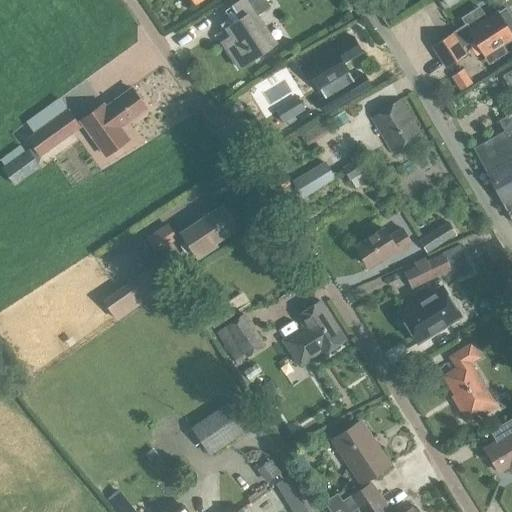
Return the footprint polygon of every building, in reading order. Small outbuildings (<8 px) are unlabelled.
[(136,0),(139,9),(163,0),(136,0)] [(239,68),(275,44),(256,15),(269,6),(265,0),(240,0),(224,11),(233,24),(226,28),(232,37),(222,43),(239,68)] [(467,24),(431,47),(446,69),(468,55),(463,47),(475,39),(485,55),(511,38),(511,19),(506,9),(471,30),(467,24)] [(302,65),(319,92),(349,73),(343,64),(362,53),(353,38),(327,54),(326,51),(302,65)] [(460,91),(473,83),(463,69),(451,77),(460,91)] [(325,114),(355,97),(347,84),(318,101),(325,114)] [(119,129),(120,128),(146,109),(131,90),(105,108),(104,109),(119,129)] [(371,118),(395,156),(424,138),(401,100),(371,118)] [(104,109),(105,108),(103,105),(80,122),(106,157),(128,140),(120,128),(119,129),(104,109)] [(79,128),(67,111),(28,140),(40,156),(79,128)] [(283,123),(277,112),(264,119),(271,130),(283,123)] [(511,115),(499,123),(504,132),(474,150),(511,217),(511,115)] [(307,132),(304,134),(308,142),(310,142),(311,144),(327,134),(321,123),(310,129),(307,131),(307,132)] [(41,170),(29,153),(5,171),(16,187),(41,170)] [(332,179),(324,165),(296,181),(305,196),(332,179)] [(356,200),(368,192),(362,183),(350,191),(356,200)] [(224,206),(181,234),(199,262),(220,248),(216,242),(238,228),(224,206)] [(168,223),(147,237),(145,238),(156,254),(178,239),(168,223)] [(439,228),(419,241),(427,253),(447,240),(447,239),(455,234),(448,223),(439,228)] [(383,230),(356,247),(369,267),(396,250),(397,253),(411,244),(402,230),(388,238),(383,230)] [(405,272),(413,289),(450,271),(451,272),(454,270),(458,280),(473,273),(465,255),(472,252),(466,240),(451,247),(451,248),(442,252),(443,255),(427,262),(425,258),(415,263),(417,267),(405,272)] [(459,316),(440,286),(398,313),(417,343),(459,316)] [(118,333),(163,303),(156,292),(111,321),(118,333)] [(320,357),(345,339),(319,301),(297,317),(304,328),(284,342),(301,366),(319,354),(320,357)] [(227,329),(248,359),(265,347),(244,317),(227,329)] [(481,408),(484,413),(496,405),(469,363),(478,357),(470,344),(450,357),(456,368),(443,376),(459,400),(455,402),(465,418),(481,408)] [(213,456),(253,427),(236,402),(195,432),(213,456)] [(511,423),(510,420),(490,431),(496,441),(486,448),(487,449),(486,450),(491,459),(489,462),(493,469),(497,469),(499,472),(509,465),(511,470),(511,423)] [(361,482),(388,465),(360,422),(333,439),(361,482)] [(297,496),(287,478),(275,485),(286,503),(297,496)] [(338,493),(324,502),(330,511),(348,511),(379,492),(372,482),(342,501),(338,493)] [(387,511),(391,510),(380,494),(379,492),(348,511),(387,511)]
